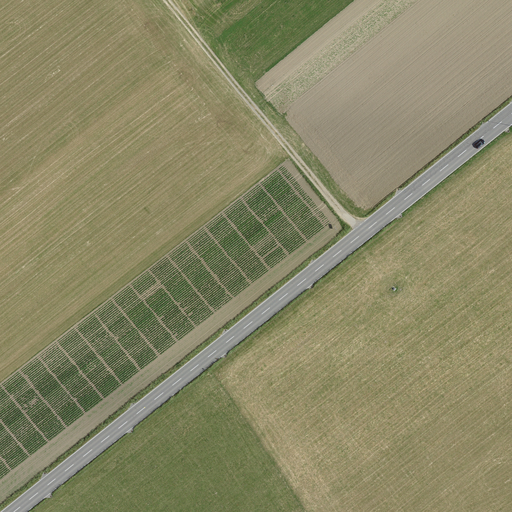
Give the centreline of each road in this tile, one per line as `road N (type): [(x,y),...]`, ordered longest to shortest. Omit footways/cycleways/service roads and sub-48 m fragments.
road 1 (primary): [(13,511),(511,115)]
road 2 (track): [(367,231),(347,217),(168,0)]
